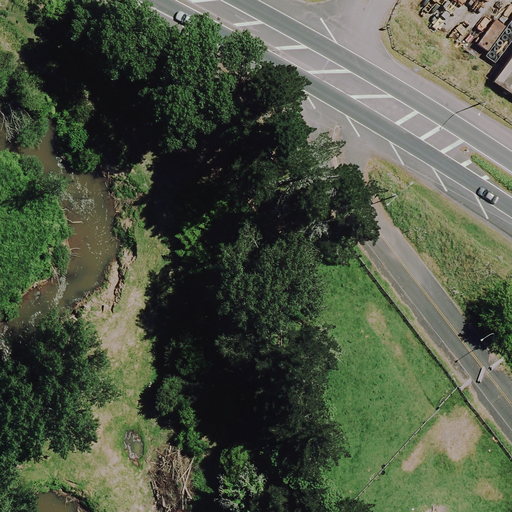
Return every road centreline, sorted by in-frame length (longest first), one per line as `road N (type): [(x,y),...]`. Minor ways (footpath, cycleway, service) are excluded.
road 1 (trunk): [(511,217),(346,106),(134,0)]
road 2 (trunk): [(224,0),(363,69),(511,165)]
